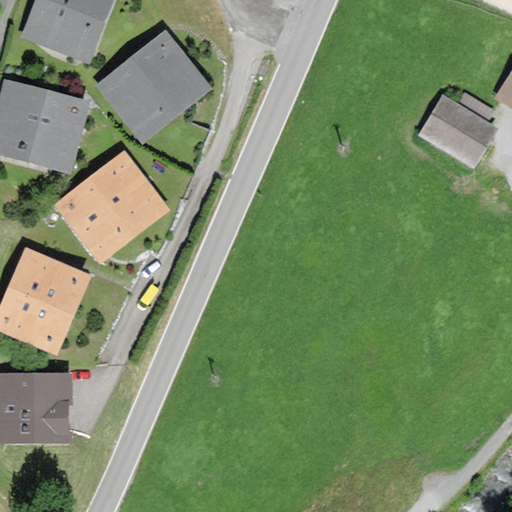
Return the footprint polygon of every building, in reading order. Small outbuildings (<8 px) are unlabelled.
[(45,0),(33,32),(82,51),(102,0),(45,0)] [(163,45),(110,87),(143,129),(196,87),(163,45)] [(0,143),(64,160),(77,109),(11,92),(0,134),(0,143)] [(443,101),(422,134),(471,164),(491,130),(483,125),(491,112),(465,97),(457,110),(443,101)] [(154,207),(122,165),(68,207),(100,249),(154,207)] [(78,281),(29,260),(2,322),(51,343),(78,281)] [(62,435),(62,383),(3,383),(4,435),(62,435)]
